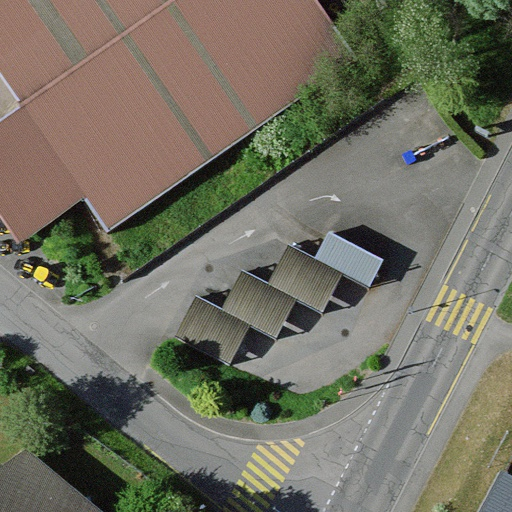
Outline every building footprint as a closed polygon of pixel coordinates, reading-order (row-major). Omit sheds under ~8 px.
[(0,0),(0,70),(30,114),(0,133),(0,202),(26,239),(90,195),(117,234),(359,68),(312,0),(0,0)] [(367,285),(379,259),(328,234),(315,259),(340,271),(367,285)] [(340,271),(315,259),(288,246),(270,284),(243,270),(223,310),(196,297),(176,337),(230,364),(249,324),(275,337),(294,299),(320,312),(340,271)] [(98,511),(26,449),(0,468),(0,511),(98,511)] [(511,511),(511,494),(495,485),(481,511),(511,511)]
